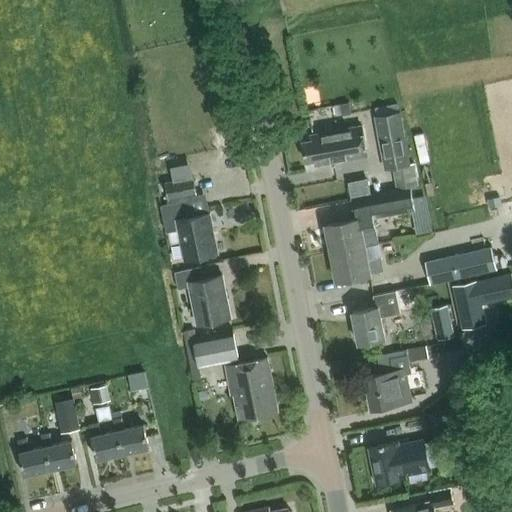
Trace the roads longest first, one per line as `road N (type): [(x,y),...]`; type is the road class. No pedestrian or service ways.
road 1 (unclassified): [(323,449),(235,0)]
road 2 (tertiary): [(71,511),(323,449)]
